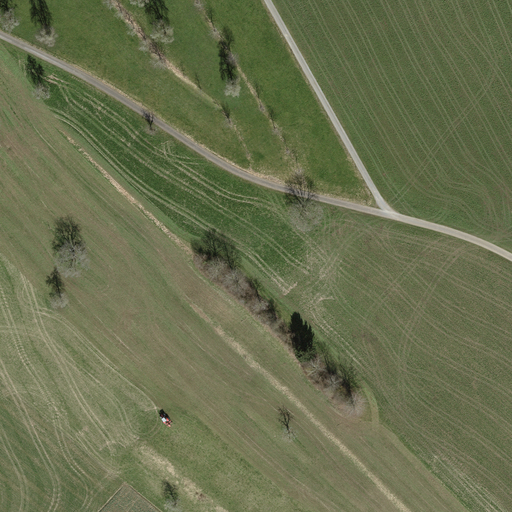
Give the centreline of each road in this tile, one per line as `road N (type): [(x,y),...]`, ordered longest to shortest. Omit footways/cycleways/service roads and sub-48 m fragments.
road 1 (track): [(0,30),(48,51),(244,175),(385,211),(511,258)]
road 2 (track): [(385,211),(267,0)]
